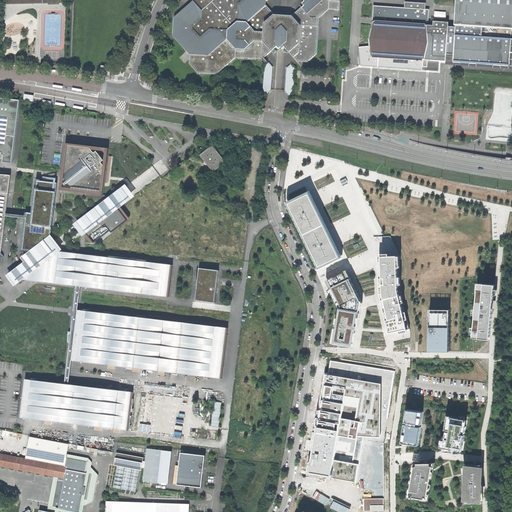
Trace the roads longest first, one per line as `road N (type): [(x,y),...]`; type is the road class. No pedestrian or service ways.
road 1 (residential): [(313,348),(399,361),(392,511)]
road 2 (unclassified): [(284,121),(276,208),(316,299),(313,348)]
road 3 (residential): [(511,172),(284,121)]
road 4 (unclassified): [(313,348),(276,511)]
road 5 (residential): [(284,121),(131,92)]
road 6 (residential): [(131,92),(0,71)]
